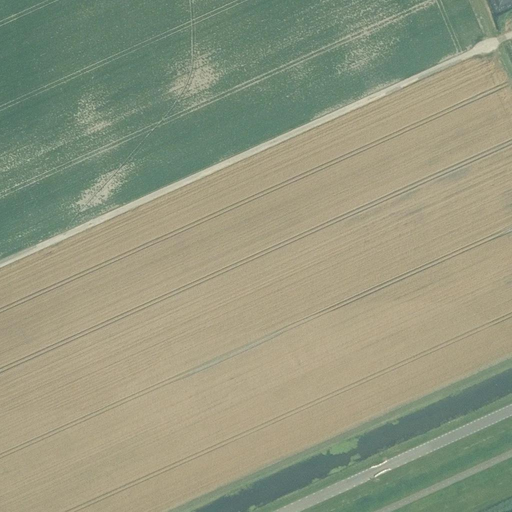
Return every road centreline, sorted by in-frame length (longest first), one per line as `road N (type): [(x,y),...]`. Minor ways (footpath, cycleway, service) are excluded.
road 1 (track): [(511,34),(0,264)]
road 2 (unclassified): [(285,511),(511,409)]
